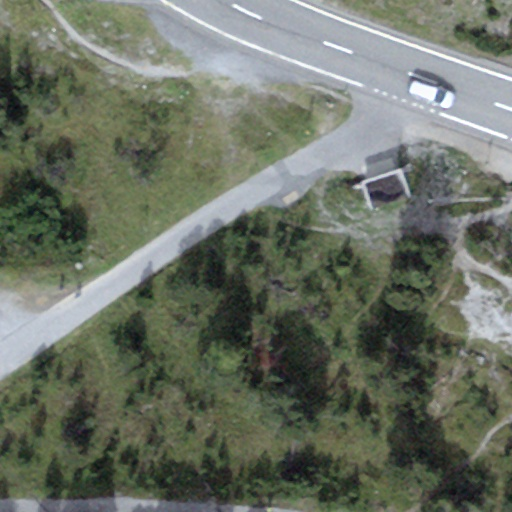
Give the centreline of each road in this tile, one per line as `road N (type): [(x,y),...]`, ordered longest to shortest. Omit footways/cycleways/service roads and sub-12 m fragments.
road 1 (track): [(0,362),(242,195),(369,129)]
road 2 (primary): [(220,0),(511,109)]
